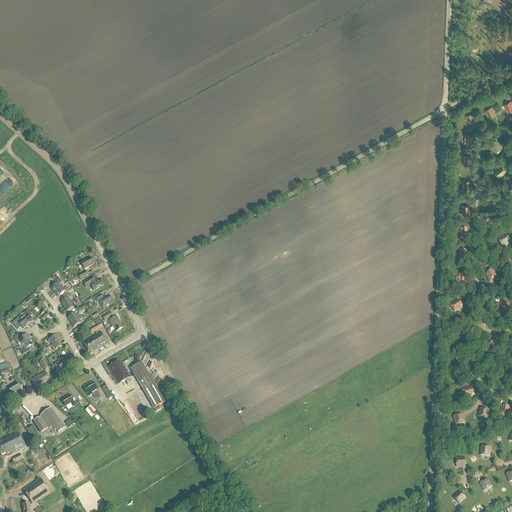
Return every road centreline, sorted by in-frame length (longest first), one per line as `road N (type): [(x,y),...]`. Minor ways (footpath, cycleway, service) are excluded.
road 1 (unclassified): [(429,511),(444,107)]
road 2 (unclassified): [(121,289),(444,107)]
road 3 (unclassified): [(248,511),(213,465),(143,333)]
road 4 (track): [(96,241),(63,177),(0,115)]
